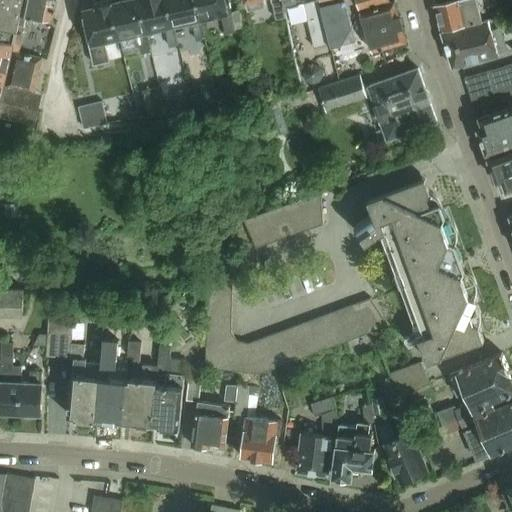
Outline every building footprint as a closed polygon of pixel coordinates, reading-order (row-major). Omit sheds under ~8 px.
[(0,0),(0,39),(16,43),(19,29),(20,25),(24,0),(0,0)] [(24,0),(20,25),(25,26),(27,14),(52,20),(57,0),(56,0),(24,0)] [(120,37),(113,4),(112,4),(111,0),(97,3),(98,7),(85,10),(88,24),(85,25),(94,65),(110,61),(105,41),(120,37)] [(152,51),(147,31),(140,0),(129,0),(113,4),(120,37),(139,33),(143,53),(152,51)] [(174,25),(168,0),(140,0),(147,31),(166,27),(170,47),(179,45),(174,25)] [(206,38),(201,19),(197,0),(168,0),(174,25),(194,20),(195,26),(194,26),(197,40),(206,38)] [(197,0),(201,19),(222,14),(226,34),(236,31),(232,12),(229,0),(197,0)] [(285,6),(283,0),(246,0),(248,10),(268,6),(266,0),(271,0),(273,3),(277,19),(287,17),(285,6)] [(283,0),(285,6),(288,5),(291,7),(299,5),(301,2),(304,1),(312,36),(315,48),(330,44),(327,32),(319,0),(283,0)] [(320,0),(330,44),(331,48),(356,42),(347,8),(358,4),(373,52),(408,41),(396,0),(389,2),(388,0),(320,0)] [(442,31),(483,21),(477,0),(456,0),(435,5),(442,31)] [(507,51),(501,29),(493,31),(487,21),(483,21),(442,31),(452,68),(499,55),(499,53),(507,51)] [(16,43),(14,51),(19,52),(24,30),(19,29),(16,43)] [(0,112),(6,86),(14,51),(16,43),(0,39),(0,112)] [(14,51),(6,86),(34,92),(42,58),(20,53),(19,52),(14,51)] [(306,65),(301,72),(303,80),(310,84),(318,83),(323,76),(321,67),(314,63),(306,65)] [(475,106),(511,94),(511,65),(466,79),(475,106)] [(361,75),(320,88),(327,111),(358,101),(373,96),(377,107),(388,139),(437,121),(419,68),(418,69),(370,86),(370,88),(365,90),(361,75)] [(253,77),(217,87),(221,102),(224,113),(260,102),(253,77)] [(217,104),(211,83),(189,90),(195,110),(217,104)] [(164,110),(157,87),(142,91),(148,115),(164,110)] [(78,106),(83,129),(107,123),(102,101),(78,106)] [(175,101),(164,104),(167,117),(178,115),(175,101)] [(511,107),(480,118),(484,128),(479,129),(487,153),(511,144),(511,107)] [(511,150),(490,159),(498,182),(503,180),(507,191),(511,188),(511,150)] [(374,211),(355,226),(368,242),(378,234),(387,231),(424,331),(419,332),(429,360),(484,340),(479,326),(474,324),(471,315),(480,312),(475,298),(471,296),(464,276),(466,271),(456,244),(451,242),(444,223),(446,218),(441,203),(431,206),(428,198),(432,191),(426,179),(370,199),(374,211)] [(304,199),(314,228),(324,224),(322,192),(304,199)] [(302,232),(314,228),(304,199),(292,203),(302,232)] [(291,236),(302,232),(292,203),(281,207),(291,236)] [(17,204),(5,205),(6,217),(17,216),(17,204)] [(280,240),(291,236),(281,207),(270,211),(280,240)] [(268,244),(280,240),(270,211),(258,215),(268,244)] [(257,248),(268,244),(258,215),(244,220),(257,248)] [(208,295),(233,296),(233,278),(208,283),(208,295)] [(0,315),(23,316),(24,288),(0,286),(0,315)] [(233,308),(233,296),(208,295),(208,307),(233,308)] [(371,332),(373,332),(389,326),(372,298),(360,302),(371,332)] [(349,340),(371,332),(360,302),(337,310),(349,340)] [(233,320),(233,308),(208,307),(208,319),(233,320)] [(292,361),(299,359),(349,340),(337,310),(281,331),(292,361)] [(233,331),(233,320),(208,319),(207,335),(233,331)] [(123,422),(129,341),(113,340),(112,330),(105,329),(101,364),(96,419),(97,419),(123,422)] [(170,332),(161,331),(161,337),(161,344),(160,354),(159,365),(153,425),(162,426),(162,429),(179,431),(184,373),(180,373),(181,360),(170,359),(171,345),(170,333),(170,332)] [(218,368),(238,340),(233,331),(207,335),(207,367),(218,368)] [(281,365),(282,365),(292,361),(281,331),(270,335),(281,365)] [(72,334),(49,333),(48,336),(47,357),(70,359),(72,334)] [(270,369),(281,365),(270,335),(259,339),(267,361),(270,369)] [(270,369),(267,361),(259,339),(249,343),(251,372),(261,373),(270,369)] [(251,372),(249,343),(238,340),(218,368),(251,372)] [(153,425),(159,365),(140,363),(141,342),(129,341),(123,422),(153,425)] [(0,412),(20,414),(23,366),(14,366),(15,343),(2,342),(0,393),(0,412)] [(456,405),(438,412),(443,425),(461,418),(473,413),(473,411),(495,402),(494,400),(511,392),(511,374),(502,352),(460,370),(450,375),(458,395),(469,391),(473,402),(457,409),(456,405)] [(96,419),(101,364),(86,362),(86,359),(75,358),(70,416),(78,416),(81,422),(93,423),(96,419)] [(396,385),(426,372),(421,361),(391,373),(396,385)] [(23,366),(20,414),(26,414),(26,418),(36,418),(36,414),(41,414),(42,372),(31,371),(31,382),(22,381),(23,366)] [(426,372),(396,385),(401,396),(431,383),(426,372)] [(199,401),(200,380),(190,379),(188,401),(199,401)] [(239,385),(227,385),(225,400),(237,402),(239,385)] [(280,436),(282,420),(247,416),(250,395),(259,396),(260,387),(239,385),(237,402),(235,414),(247,416),(242,456),(274,461),(277,435),(280,436)] [(383,395),(372,397),(375,414),(386,412),(383,395)] [(321,412),(322,434),(302,431),(298,471),(329,475),(334,435),(338,436),(339,422),(332,397),(310,404),(313,414),(321,412)] [(473,413),(461,418),(465,427),(481,419),(483,424),(466,432),(478,458),(511,443),(511,399),(497,406),(496,404),(474,414),(473,413)] [(225,447),(231,406),(213,403),(213,404),(199,401),(198,412),(197,412),(193,444),(195,444),(195,447),(205,449),(206,446),(208,446),(208,445),(225,447)] [(372,404),(363,405),(363,423),(371,424),(374,422),(372,404)] [(461,418),(443,425),(447,434),(465,427),(461,418)] [(402,482),(429,471),(413,432),(397,439),(390,421),(380,425),(384,441),(402,482)] [(373,472),(376,449),(371,448),(373,434),(369,434),(371,424),(363,423),(358,422),(358,426),(340,424),(334,476),(353,478),(353,472),(359,472),(360,470),(373,472)] [(2,500),(2,511),(28,511),(34,478),(7,473),(7,474),(3,474),(2,500)] [(511,486),(501,492),(510,510),(511,509),(511,486)] [(121,511),(124,500),(95,495),(91,511),(121,511)]
